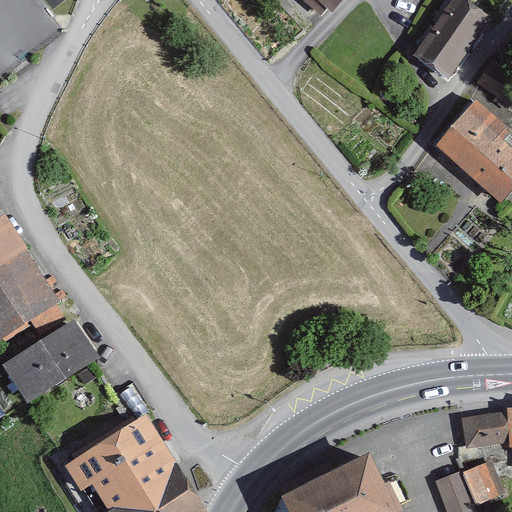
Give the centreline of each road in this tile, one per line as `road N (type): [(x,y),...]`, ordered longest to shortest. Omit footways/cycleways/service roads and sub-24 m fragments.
road 1 (residential): [(97,0),(17,140),(10,186),(18,220),(235,497)]
road 2 (secondary): [(500,373),(419,382),(336,409),(262,462),(235,497)]
road 3 (residential): [(367,204),(407,161),(511,12)]
road 4 (residential): [(500,373),(484,338),(367,204)]
road 5 (residential): [(367,204),(269,86)]
